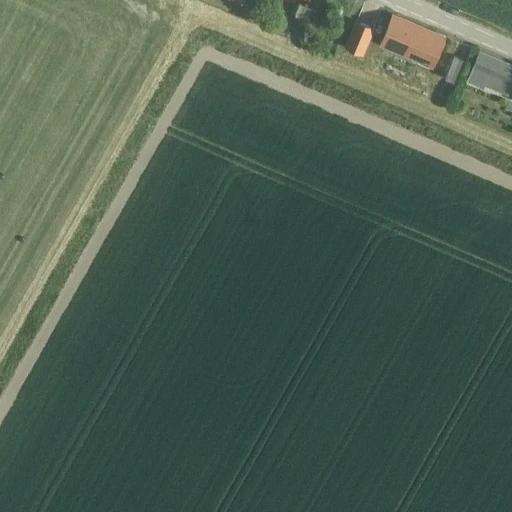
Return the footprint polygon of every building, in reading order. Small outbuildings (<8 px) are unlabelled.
[(316,9),(300,2),(295,14),(311,21),(316,9)] [(384,34),(380,43),(404,54),(408,46),(434,57),(430,65),(432,65),(444,36),(392,15),(384,34)] [(346,45),(363,52),(373,27),(357,20),(346,45)] [(411,70),(415,60),(391,51),(387,60),(411,70)] [(511,80),(511,65),(479,51),(467,79),(482,86),(484,82),(507,93),(511,80)] [(435,64),(429,79),(440,84),(446,69),(435,64)]
